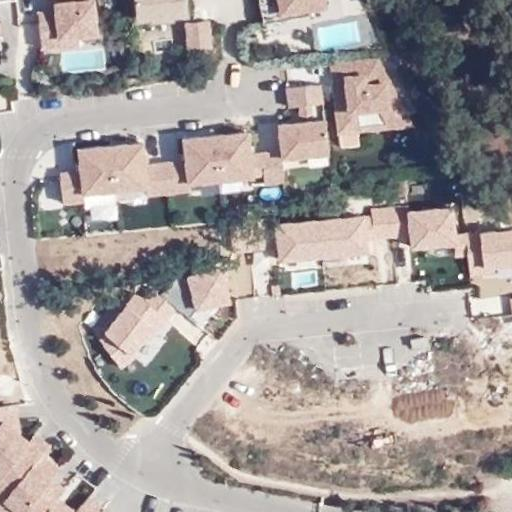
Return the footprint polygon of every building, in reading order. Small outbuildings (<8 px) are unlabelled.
[(59,0),(51,1),(53,8),(57,46),(68,47),(79,43),(96,31),(94,0),(59,0)] [(181,0),(129,0),(132,20),(183,19),(181,0)] [(276,0),(279,11),(324,6),(323,0),(276,0)] [(53,8),(38,10),(41,47),(57,46),(53,8)] [(207,17),(183,19),(186,46),(212,46),(207,17)] [(385,58),(330,61),(336,110),(383,110),(390,110),(390,106),(385,58)] [(321,84),(285,86),(289,121),(325,117),(321,84)] [(390,110),(383,110),(384,128),(412,126),(402,103),(390,106),(390,110)] [(276,122),(279,158),(330,154),(325,117),(289,121),(276,122)] [(183,158),(187,183),(252,176),(250,151),(248,129),(180,136),(183,158)] [(74,148),(76,169),(80,169),(82,191),(145,185),(144,162),(142,139),(74,148)] [(278,149),(250,151),(252,176),(252,185),(283,181),(279,158),(278,149)] [(183,158),(144,162),(145,185),(147,193),(187,190),(187,183),(183,158)] [(76,169),(59,168),(61,201),(83,199),(82,191),(80,169),(76,169)] [(59,204),(56,181),(39,183),(44,235),(83,231),(80,202),(59,204)] [(411,206),(392,208),(395,237),(414,236),(415,247),(456,243),(458,243),(457,236),(454,208),(412,212),(411,206)] [(395,237),(392,208),(374,210),(377,239),(395,237)] [(368,216),(323,220),(326,255),(371,251),(368,216)] [(270,218),(252,220),(254,249),(273,247),(270,218)] [(254,249),(252,220),(233,221),(236,251),(254,249)] [(323,220),(279,224),(283,259),(326,255),(323,220)] [(511,230),(468,235),(470,254),(471,268),(511,264),(511,230)] [(468,235),(457,236),(458,243),(456,243),(458,255),(470,254),(468,235)] [(176,278),(164,293),(180,306),(192,316),(198,308),(231,302),(224,269),(176,278)] [(170,319),(180,306),(164,293),(151,282),(141,284),(126,302),(129,304),(123,312),(119,310),(105,328),(111,333),(103,339),(122,365),(136,355),(133,353),(165,315),(170,319)] [(0,404),(0,424),(6,419),(18,428),(17,403),(0,404)] [(0,424),(0,478),(35,441),(18,428),(6,419),(0,424)] [(0,511),(24,511),(53,479),(33,463),(50,443),(39,436),(35,441),(0,478),(0,511)] [(49,511),(47,510),(57,498),(66,488),(53,479),(24,511),(49,511)] [(75,510),(57,498),(47,510),(49,511),(100,511),(106,506),(89,495),(75,510)]
